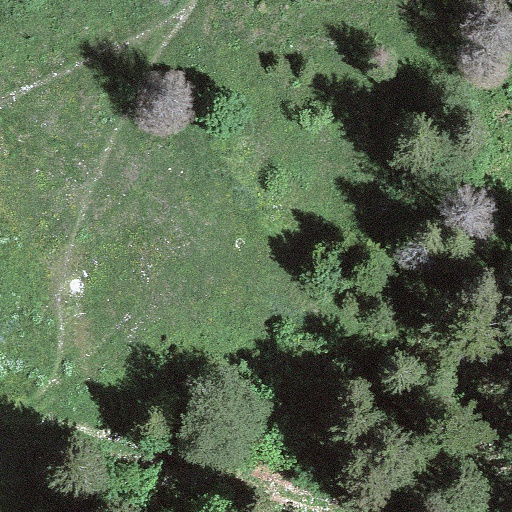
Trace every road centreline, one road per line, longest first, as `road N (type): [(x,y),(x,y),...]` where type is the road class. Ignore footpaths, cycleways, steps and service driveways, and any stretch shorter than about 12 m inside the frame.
road 1 (track): [(208,0),(112,147),(37,428),(0,425)]
road 2 (track): [(159,0),(0,88)]
